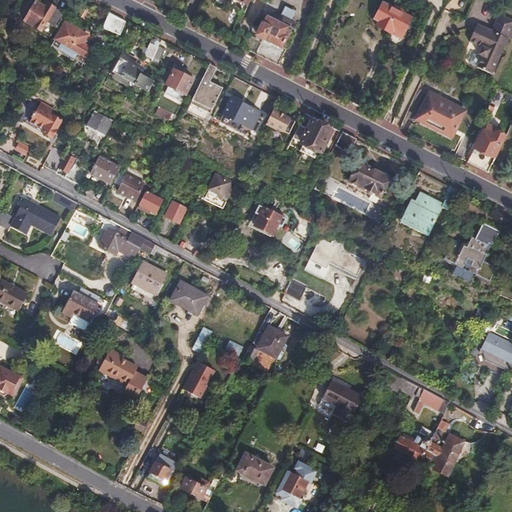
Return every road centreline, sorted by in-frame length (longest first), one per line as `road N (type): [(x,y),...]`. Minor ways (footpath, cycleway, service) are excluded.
road 1 (residential): [(0,152),(511,434)]
road 2 (residential): [(184,35),(511,203)]
road 3 (residential): [(0,424),(161,511)]
